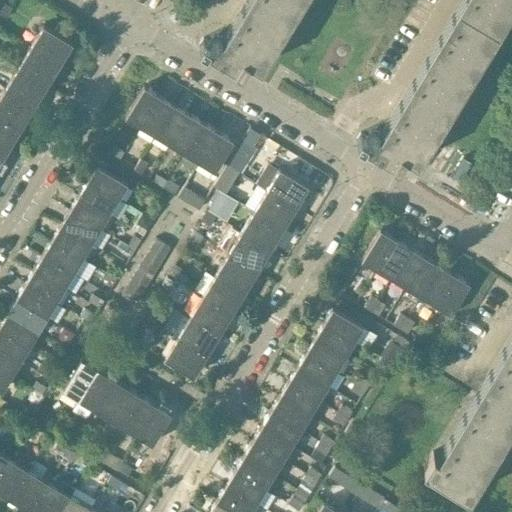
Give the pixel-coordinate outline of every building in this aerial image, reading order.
[(260,65),(299,0),(249,0),(227,38),(221,37),(216,36),(212,37),(212,38),(211,38),(210,39),(210,40),(210,41),(209,42),(202,37),(198,44),(205,48),(206,47),(234,63),(233,64),(239,68),(247,56),(260,65)] [(418,159),(511,1),(511,0),(464,0),(384,134),(379,132),(376,131),(373,131),(373,130),(369,132),(368,133),(367,134),(367,135),(367,136),(360,132),(356,138),(363,143),(363,142),(391,158),(391,159),(397,163),(404,151),(418,159)] [(11,6),(7,4),(0,16),(4,19),(11,6)] [(71,41),(42,23),(29,45),(58,63),(71,41)] [(58,63),(29,45),(16,66),(45,84),(58,63)] [(45,84),(16,66),(3,88),(32,105),(45,84)] [(158,94),(143,84),(124,115),(140,124),(158,94)] [(32,105),(3,88),(0,92),(0,114),(20,126),(32,105)] [(173,102),(158,94),(140,124),(154,133),(173,102)] [(187,111),(173,102),(154,133),(168,142),(187,111)] [(202,120),(187,111),(168,142),(183,151),(202,120)] [(20,126),(0,114),(0,143),(7,148),(20,126)] [(217,129),(202,120),(183,151),(198,160),(217,129)] [(249,127),(245,133),(254,139),(258,133),(249,127)] [(232,139),(217,129),(198,160),(214,169),(232,139)] [(108,150),(119,157),(124,151),(113,144),(108,150)] [(237,144),(232,152),(226,161),(234,166),(237,161),(239,163),(247,150),(237,144)] [(147,161),(140,157),(133,168),(140,173),(147,161)] [(95,163),(86,178),(117,197),(126,182),(95,163)] [(225,163),(213,184),(219,188),(226,192),(238,171),(225,163)] [(307,184),(278,166),(265,187),(294,205),(307,184)] [(162,186),(163,184),(166,179),(155,172),(151,179),(162,186)] [(167,177),(166,179),(163,184),(174,191),(179,184),(167,177)] [(86,178),(77,193),(108,211),(117,197),(86,178)] [(294,205),(265,187),(252,209),(281,227),(294,205)] [(226,193),(219,189),(213,198),(221,202),(226,193)] [(77,193),(68,208),(99,227),(108,211),(77,193)] [(68,208),(60,222),(90,241),(99,227),(68,208)] [(281,227),(252,209),(240,230),(269,247),(281,227)] [(135,222),(146,228),(152,217),(141,211),(135,222)] [(199,221),(194,230),(201,235),(207,226),(199,221)] [(60,222),(51,237),(81,256),(90,241),(60,222)] [(394,236),(379,227),(360,258),(376,267),(394,236)] [(201,235),(194,230),(188,239),(196,244),(201,235)] [(269,247),(240,230),(227,250),(256,268),(269,247)] [(134,248),(140,237),(134,233),(127,244),(134,248)] [(135,301),(169,245),(155,236),(121,293),(135,301)] [(409,245),(394,236),(376,267),(391,276),(409,245)] [(51,237),(42,252),(73,270),(81,256),(51,237)] [(424,254),(409,245),(391,276),(405,285),(424,254)] [(256,268),(227,250),(215,271),(244,289),(256,268)] [(42,252),(33,267),(63,285),(73,270),(42,252)] [(439,263),(424,254),(405,285),(420,294),(439,263)] [(181,267),(174,263),(168,272),(176,277),(181,267)] [(454,272),(439,263),(420,294),(435,303),(454,272)] [(33,267),(24,282),(55,300),(63,285),(33,267)] [(244,289),(215,271),(202,292),(231,310),(244,289)] [(468,281),(454,272),(435,303),(450,312),(468,281)] [(332,287),(339,291),(346,280),(339,275),(332,287)] [(24,282),(15,296),(46,315),(55,300),(24,282)] [(161,283),(155,293),(163,297),(169,287),(161,283)] [(88,299),(99,306),(104,298),(92,292),(88,299)] [(231,310),(202,292),(189,313),(218,331),(231,310)] [(370,310),(377,298),(370,294),(363,305),(370,310)] [(15,296),(6,311),(37,329),(46,315),(15,296)] [(377,314),(384,303),(377,298),(370,310),(377,314)] [(156,310),(148,305),(143,315),(150,319),(156,310)] [(331,306),(322,321),(353,340),(362,324),(331,306)] [(79,314),(90,321),(94,314),(83,307),(79,314)] [(6,311),(0,320),(0,327),(28,344),(37,329),(6,311)] [(400,327),(407,316),(399,312),(392,323),(400,327)] [(218,331),(189,313),(176,335),(205,353),(218,331)] [(414,320),(407,316),(400,327),(407,332),(414,320)] [(322,321),(313,335),(344,354),(353,340),(322,321)] [(0,327),(0,347),(19,359),(28,344),(0,327)] [(403,338),(396,333),(391,340),(399,345),(403,338)] [(205,353),(176,335),(163,356),(192,374),(205,353)] [(313,335),(304,351),(335,369),(344,354),(313,335)] [(137,341),(129,337),(123,346),(131,351),(137,341)] [(405,349),(410,342),(403,338),(399,345),(405,349)] [(511,339),(441,456),(432,450),(422,466),(468,494),(511,420),(511,339)] [(0,347),(0,367),(10,374),(19,359),(0,347)] [(304,351),(295,365),(326,384),(335,369),(304,351)] [(96,367),(80,357),(62,388),(77,397),(96,367)] [(389,361),(382,358),(378,367),(384,370),(389,361)] [(51,369),(40,362),(36,369),(47,376),(51,369)] [(295,365),(287,380),(317,398),(326,384),(295,365)] [(0,367),(0,388),(1,389),(10,374),(0,367)] [(110,375),(96,367),(77,397),(92,406),(110,375)] [(358,374),(354,381),(365,387),(369,381),(358,374)] [(125,384),(110,375),(92,406),(107,415),(125,384)] [(46,385),(35,378),(31,386),(42,392),(46,385)] [(287,380),(278,394),(308,413),(317,398),(287,380)] [(365,387),(354,381),(349,388),(360,395),(365,387)] [(140,393),(125,384),(107,415),(121,424),(140,393)] [(154,402),(140,393),(121,424),(136,433),(154,402)] [(278,394),(269,409),(299,428),(308,413),(278,394)] [(30,415),(37,405),(30,400),(23,412),(30,416),(30,415)] [(39,401),(37,405),(30,415),(39,421),(48,407),(39,401)] [(170,411),(154,402),(136,433),(151,442),(170,411)] [(340,403),(336,410),(347,416),(351,409),(340,403)] [(5,408),(0,416),(0,420),(5,424),(12,413),(5,408)] [(269,409),(260,424),(291,442),(299,428),(269,409)] [(347,416),(336,410),(331,417),(343,424),(347,416)] [(29,437),(35,427),(28,422),(21,432),(29,437)] [(260,424),(251,439),(282,457),(291,442),(260,424)] [(71,425),(64,437),(72,441),(78,430),(71,425)] [(322,432),(318,439),(330,446),(334,439),(322,432)] [(251,439),(242,454),(273,472),(282,457),(251,439)] [(326,453),(330,446),(318,439),(314,446),(326,453)] [(63,455),(68,447),(57,440),(52,448),(63,455)] [(78,453),(68,447),(63,455),(73,461),(78,453)] [(115,467),(120,459),(121,458),(107,450),(101,459),(115,467)] [(5,454),(0,462),(0,490),(8,496),(26,467),(5,454)] [(242,454),(233,468),(264,487),(273,472),(242,454)] [(131,466),(120,459),(115,467),(126,474),(131,466)] [(99,466),(89,460),(84,468),(94,474),(99,466)] [(309,465),(305,472),(317,478),(320,472),(309,465)] [(26,467),(8,496),(31,509),(48,480),(26,467)] [(233,468),(225,483),(255,501),(264,487),(233,468)] [(317,478),(305,472),(301,479),(312,486),(317,478)] [(111,474),(106,482),(116,488),(121,481),(111,474)] [(48,480),(31,509),(34,511),(57,511),(69,493),(74,486),(64,480),(59,487),(48,480)] [(225,483),(216,497),(239,511),(248,511),(255,501),(225,483)] [(69,493),(57,511),(85,511),(90,505),(69,493)] [(291,494),(287,501),(299,508),(303,501),(291,494)] [(239,511),(216,497),(206,511),(239,511)] [(322,499),(314,511),(342,511),(343,511),(322,499)] [(282,509),(280,511),(295,511),(299,508),(287,501),(282,509)] [(400,511),(403,508),(394,503),(390,510),(393,511),(400,511)]
